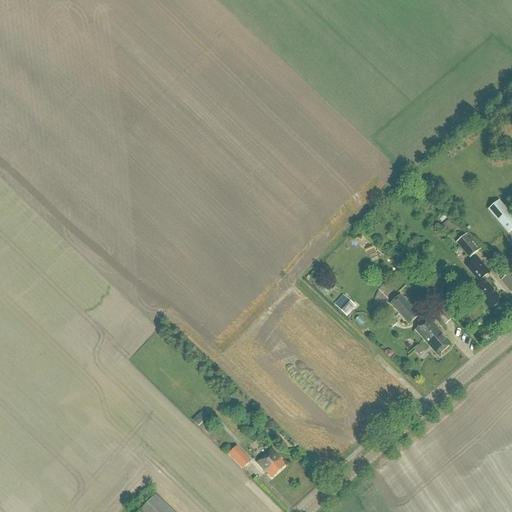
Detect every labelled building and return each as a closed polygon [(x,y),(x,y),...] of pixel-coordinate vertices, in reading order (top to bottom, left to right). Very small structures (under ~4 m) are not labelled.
[(511,231),(511,215),(499,201),(487,211),(508,235),(511,231)] [(480,250),(467,234),(455,244),(468,259),(480,250)] [(489,274),(476,260),(467,268),(481,285),(473,292),(490,312),(502,301),(485,282),(484,282),(482,280),(489,274)] [(419,316),(400,295),(389,305),(408,326),(419,316)] [(349,300),(340,310),(347,317),(357,307),(349,300)] [(451,320),(438,306),(433,311),(445,325),(451,320)] [(439,328),(431,318),(417,330),(439,356),(452,345),(438,329),(439,328)] [(424,351),(419,345),(414,349),(419,355),(424,351)] [(250,462),(237,447),(229,454),(242,469),(250,462)] [(286,465),(272,450),(258,463),(273,478),(286,465)] [(173,511),(155,495),(139,511),(173,511)]
